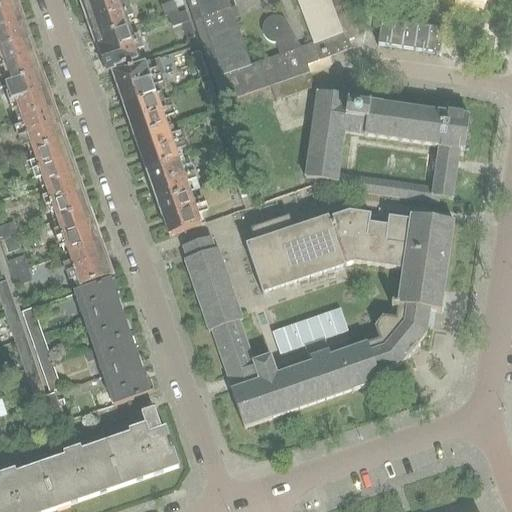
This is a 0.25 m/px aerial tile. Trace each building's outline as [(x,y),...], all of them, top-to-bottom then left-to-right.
[(0,0),(0,13),(19,7),(16,0),(0,0)] [(79,0),(83,9),(108,0),(79,0)] [(108,0),(83,9),(94,42),(127,30),(116,0),(108,0)] [(183,7),(181,0),(172,0),(175,10),(183,7)] [(184,0),(193,22),(229,8),(226,0),(184,0)] [(353,40),(337,0),(297,0),(307,24),(305,25),(312,44),(300,48),(289,29),(285,22),(283,20),(281,19),(279,18),(276,18),(273,18),(271,18),(268,19),(266,21),(265,22),(263,25),(262,28),(262,31),(262,35),(263,38),(266,41),(268,42),(270,43),(272,44),(275,45),(279,55),(251,66),(230,10),(192,24),(221,107),(309,74),(307,66),(330,57),(350,50),(348,42),(353,40)] [(403,0),(454,7),(459,14),(482,17),(483,12),(484,12),(485,0),(403,0)] [(0,13),(0,51),(30,41),(19,7),(0,13)] [(187,41),(195,39),(186,13),(178,16),(187,41)] [(382,25),(379,48),(439,56),(442,32),(382,25)] [(139,63),(127,30),(94,42),(105,75),(139,63)] [(0,88),(7,86),(42,74),(30,41),(0,51),(0,64),(2,71),(0,71),(0,88)] [(191,55),(199,80),(208,77),(200,53),(191,55)] [(113,76),(124,107),(157,96),(146,64),(113,76)] [(19,120),(53,108),(42,74),(7,86),(19,120)] [(315,89),(310,74),(272,88),(278,103),(315,89)] [(221,110),(211,83),(202,86),(211,114),(221,110)] [(382,105),(371,104),(371,101),(321,94),(320,93),(317,93),(304,180),(313,181),(312,186),(437,204),(438,199),(451,201),(458,152),(463,153),(468,118),(437,113),(437,115),(427,113),(427,112),(426,112),(426,113),(416,111),(414,110),(414,111),(405,110),(405,109),(403,109),(403,110),(394,108),(391,107),(391,108),(382,106),(382,105)] [(124,107),(135,140),(168,129),(157,96),(124,107)] [(19,120),(31,155),(65,142),(53,108),(19,120)] [(232,144),(222,115),(214,118),(224,147),(232,144)] [(168,129),(135,140),(146,172),(179,161),(168,129)] [(77,177),(65,142),(31,155),(42,189),(77,177)] [(243,174),(233,147),(225,150),(234,177),(243,174)] [(146,172),(158,204),(191,193),(190,192),(200,189),(189,159),(180,162),(179,161),(146,172)] [(42,189),(54,222),(89,209),(77,177),(42,189)] [(249,192),(245,179),(236,182),(241,195),(249,192)] [(169,238),(202,227),(191,193),(158,204),(157,204),(169,238)] [(255,209),(251,196),(242,199),(246,212),(255,209)] [(54,222),(65,256),(101,243),(89,209),(54,222)] [(405,359),(409,360),(419,347),(420,342),(426,335),(429,311),(440,313),(454,223),(410,217),(409,222),(387,218),(386,228),(368,225),(369,216),(348,213),(302,229),(292,232),(289,222),(252,235),(255,244),(245,248),(262,295),(344,267),(353,264),(402,272),(397,306),(391,305),(391,311),(396,311),(394,322),(379,320),(373,327),(379,343),(332,360),(330,353),(312,360),(314,365),(278,377),(272,359),(254,365),(239,322),(243,320),(219,249),(215,250),(211,237),(182,247),(187,260),(184,261),(185,264),(186,263),(188,270),(187,270),(188,271),(189,271),(191,277),(190,277),(190,280),(191,280),(194,287),(193,287),(194,290),(195,289),(197,295),(196,295),(197,297),(198,297),(200,304),(199,304),(199,306),(201,306),(202,312),(201,313),(202,315),(203,315),(206,322),(205,322),(205,324),(206,323),(209,329),(207,330),(208,332),(212,331),(228,379),(229,379),(233,391),(232,392),(243,429),(281,417),(380,383),(377,376),(397,370),(405,359)] [(14,224),(0,228),(0,243),(18,238),(14,224)] [(17,239),(4,243),(8,256),(21,252),(17,239)] [(112,277),(101,243),(65,256),(77,289),(112,277)] [(11,276),(29,270),(25,258),(7,264),(11,276)] [(29,270),(11,276),(15,289),(33,283),(29,270)] [(115,281),(114,281),(73,295),(92,350),(134,335),(133,334),(133,335),(128,322),(126,323),(123,313),(124,313),(120,303),(119,303),(117,295),(119,295),(115,282),(115,281)] [(0,296),(6,314),(17,310),(7,282),(0,284),(0,296)] [(351,332),(344,309),(275,332),(282,355),(311,346),(314,357),(326,353),(322,342),(351,332)] [(16,342),(27,339),(17,310),(6,314),(16,342)] [(22,314),(32,341),(43,337),(34,310),(22,314)] [(134,335),(92,350),(112,407),(154,393),(154,392),(152,392),(148,379),(146,380),(143,370),(140,360),(139,360),(136,350),(138,349),(133,337),(134,337),(134,335)] [(52,364),(43,337),(32,341),(41,368),(52,364)] [(25,371),(36,367),(27,339),(16,342),(25,371)] [(61,391),(52,364),(41,368),(50,394),(61,391)] [(36,367),(25,371),(35,399),(46,396),(36,367)] [(44,423),(63,416),(61,409),(60,410),(55,396),(38,401),(43,415),(42,416),(44,423)] [(8,473),(0,475),(0,511),(55,511),(179,469),(166,430),(162,432),(155,412),(143,416),(142,414),(140,415),(144,424),(129,429),(130,433),(78,451),(77,447),(59,454),(61,459),(9,477),(8,473)]
